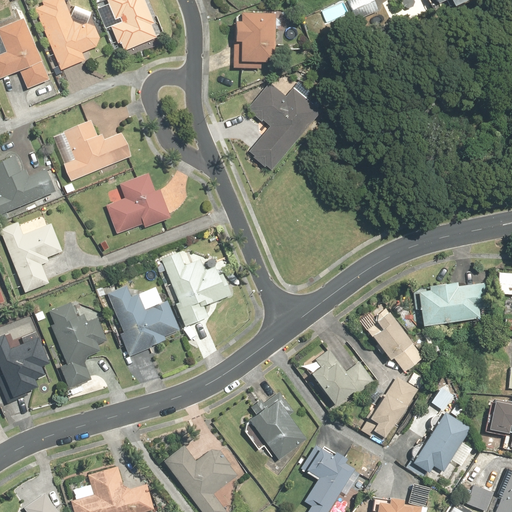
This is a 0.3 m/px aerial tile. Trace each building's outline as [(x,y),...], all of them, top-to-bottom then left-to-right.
[(41,6),(33,9),(58,71),(83,61),(80,53),(94,47),(98,39),(93,27),(84,24),(80,26),(71,22),(61,0),(43,0),(39,2),(41,6)] [(104,0),(113,20),(117,18),(119,23),(109,27),(116,45),(118,44),(121,52),(154,38),(149,26),(152,24),(142,0),(104,0)] [(372,0),(347,0),(345,1),(354,21),(377,11),(372,0)] [(429,0),(432,6),(442,1),(446,9),(464,0),(429,0)] [(273,14),(238,14),(238,23),(231,22),(231,69),(260,70),(260,64),(272,64),(273,14)] [(21,19),(0,27),(0,42),(4,52),(0,54),(0,78),(17,72),(24,89),(46,80),(21,19)] [(261,121),(268,127),(247,152),(252,157),(250,158),(262,168),(264,167),(269,171),(319,112),(291,88),(284,97),(268,83),(246,108),(249,111),(247,112),(259,123),(261,121)] [(128,154),(119,133),(102,140),(99,134),(95,136),(89,120),(61,132),(72,160),(61,164),(62,174),(69,182),(128,157),(127,155),(128,154)] [(0,214),(31,202),(52,193),(42,170),(26,177),(24,170),(19,172),(13,156),(0,161),(0,214)] [(122,199),(103,206),(114,235),(140,225),(141,229),(168,219),(157,189),(153,191),(147,173),(117,184),(122,199)] [(16,222),(0,228),(0,234),(22,293),(46,284),(39,265),(47,263),(45,258),(60,253),(50,224),(21,235),(16,222)] [(177,251),(153,261),(157,273),(163,271),(176,302),(172,303),(182,327),(206,317),(202,306),(229,295),(220,273),(216,275),(212,266),(203,270),(198,258),(182,264),(177,251)] [(511,273),(495,272),(494,293),(511,294),(511,273)] [(426,290),(411,292),(415,326),(478,319),(477,308),(485,307),(482,283),(456,286),(455,282),(425,285),(426,290)] [(124,286),(105,293),(121,332),(116,333),(125,356),(164,341),(162,337),(177,331),(165,300),(141,309),(135,294),(129,297),(124,286)] [(68,302),(46,311),(51,324),(48,326),(63,366),(58,368),(66,388),(88,380),(82,363),(84,357),(97,352),(94,344),(104,340),(95,317),(84,321),(81,313),(74,316),(68,302)] [(421,357),(383,311),(362,328),(368,335),(365,337),(385,360),(388,357),(401,373),(421,357)] [(1,335),(0,335),(0,378),(7,397),(33,388),(30,379),(40,376),(37,367),(46,364),(36,337),(7,348),(1,335)] [(326,349),(302,367),(306,372),(305,374),(329,406),(349,391),(353,396),(372,381),(357,361),(343,371),(326,349)] [(416,389),(393,377),(383,395),(380,393),(358,430),(369,436),(371,433),(382,439),(398,412),(401,414),(416,389)] [(252,412),(243,420),(276,461),(304,439),(286,416),(292,412),(276,391),(261,403),(258,399),(248,407),(252,412)] [(511,447),(511,401),(489,398),(483,430),(504,434),(504,432),(508,433),(505,446),(511,447)] [(438,411),(405,468),(423,478),(430,466),(441,472),(467,428),(438,411)] [(181,444),(159,461),(198,511),(223,511),(225,511),(211,494),(235,474),(228,465),(229,464),(217,449),(209,448),(194,460),(181,444)] [(318,448),(312,445),(299,468),(315,478),(301,501),(308,506),(304,511),(325,511),(352,469),(341,462),(343,459),(319,445),(318,448)] [(91,494),(68,501),(71,511),(143,511),(153,509),(145,484),(128,489),(124,487),(121,485),(115,466),(85,475),(91,494)] [(511,511),(511,469),(509,468),(492,511),(511,511)] [(492,493),(471,485),(464,504),(486,511),(492,493)] [(23,511),(55,511),(42,493),(21,508),(23,511)] [(383,503),(372,501),(370,511),(419,511),(420,506),(398,503),(398,499),(384,497),(383,503)]
